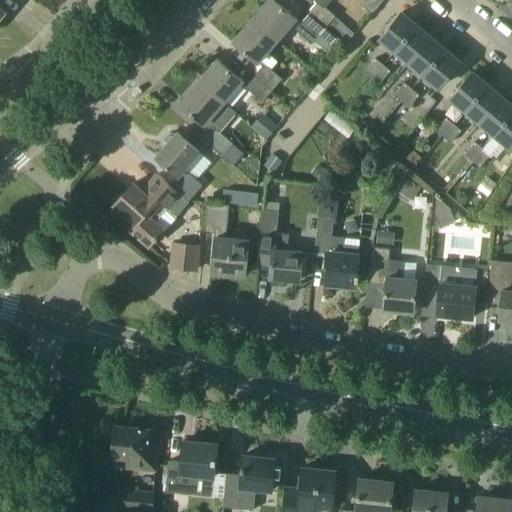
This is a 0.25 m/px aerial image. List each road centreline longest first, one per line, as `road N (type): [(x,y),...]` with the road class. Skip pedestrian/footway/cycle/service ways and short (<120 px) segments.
road 1 (unclassified): [(511,372),(357,346),(163,297),(107,258),(88,259),(55,323)]
road 2 (tertiary): [(511,432),(324,398),(55,323)]
road 3 (unclassified): [(0,179),(156,45),(194,0)]
road 4 (unclassified): [(53,511),(38,420),(40,371),(55,323)]
road 5 (unclassified): [(98,0),(0,118)]
